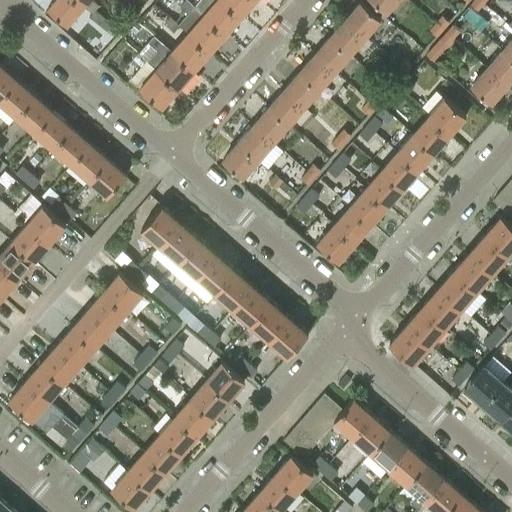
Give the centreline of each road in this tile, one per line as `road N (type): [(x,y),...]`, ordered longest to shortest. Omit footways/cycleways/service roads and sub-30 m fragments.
road 1 (residential): [(0,350),(171,153)]
road 2 (residential): [(182,511),(356,318)]
road 3 (residential): [(356,318),(171,153)]
road 4 (residential): [(356,318),(511,140)]
road 5 (residential): [(511,480),(362,351),(356,318)]
road 6 (residential): [(171,153),(0,3)]
road 7 (residential): [(305,0),(171,153)]
